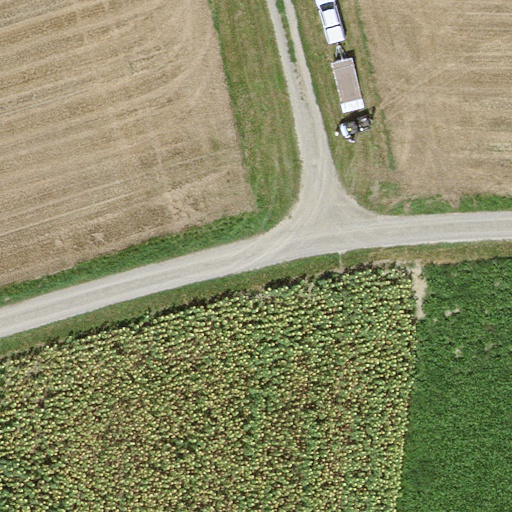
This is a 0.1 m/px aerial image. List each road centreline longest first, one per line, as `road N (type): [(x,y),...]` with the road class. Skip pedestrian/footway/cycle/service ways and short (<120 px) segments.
road 1 (track): [(0,330),(258,252),(332,217),(408,230),(511,229)]
road 2 (track): [(332,217),(280,0)]
